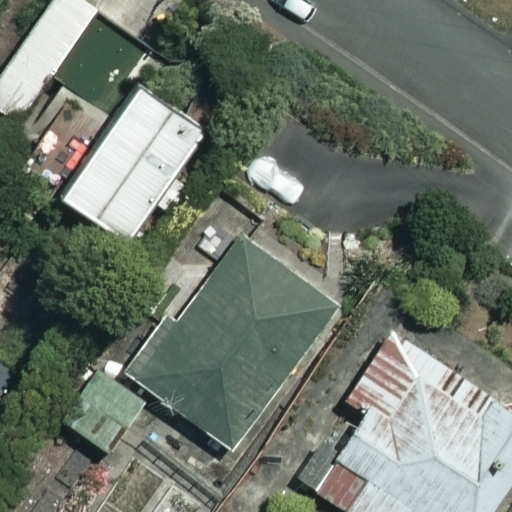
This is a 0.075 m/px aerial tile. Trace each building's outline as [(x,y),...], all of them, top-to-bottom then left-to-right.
[(94,8),(82,0),(50,0),(0,72),(0,109),(15,120),(94,8)] [(201,129),(133,80),(55,191),(123,239),(201,129)] [(333,305),(234,231),(128,373),(227,447),(333,305)] [(480,511),(511,465),(511,409),(388,327),(342,395),(356,404),(305,481),(350,511),(480,511)] [(142,401),(93,371),(63,421),(111,451),(142,401)]
